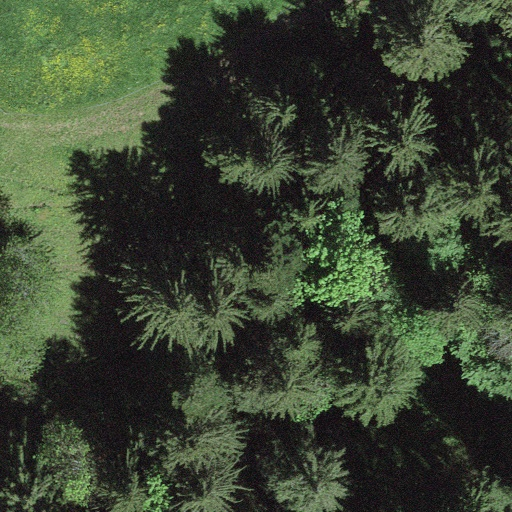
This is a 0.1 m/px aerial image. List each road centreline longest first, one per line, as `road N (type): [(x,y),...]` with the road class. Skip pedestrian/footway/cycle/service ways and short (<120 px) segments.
road 1 (track): [(392,55),(265,66),(0,130)]
road 2 (track): [(392,55),(511,86)]
